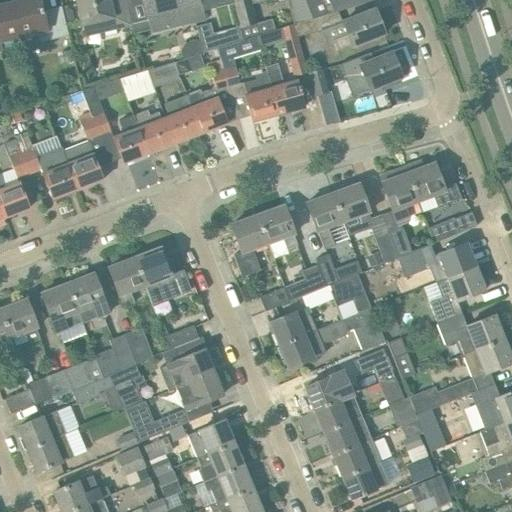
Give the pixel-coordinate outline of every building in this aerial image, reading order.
[(23,0),(10,3),(19,38),(38,33),(40,43),(68,36),(61,7),(60,7),(61,14),(43,18),(38,0),(23,0)] [(75,0),(82,25),(99,21),(101,32),(131,25),(129,16),(124,0),(75,0)] [(141,0),(151,32),(194,21),(192,13),(193,11),(189,0),(141,0)] [(219,0),(189,0),(193,11),(192,13),(194,21),(204,19),(200,5),(219,0)] [(260,34),(257,23),(252,3),(264,0),(231,0),(238,28),(241,40),(256,35),(260,34)] [(304,0),(288,0),(295,23),(311,18),(304,0)] [(327,0),(332,11),(334,10),(370,0),(327,0)] [(0,42),(19,38),(10,3),(0,5),(0,52),(2,52),(0,45),(0,42)] [(384,34),(374,9),(342,22),(347,34),(333,39),(337,49),(351,44),(352,46),(384,34)] [(295,23),(298,36),(322,30),(339,24),(334,10),(332,11),(311,18),(295,23)] [(216,48),(210,23),(195,27),(199,39),(198,40),(201,53),(216,48)] [(298,36),(295,23),(282,27),(295,76),(308,73),(298,36)] [(71,51),(62,53),(65,64),(74,61),(71,51)] [(347,62),(339,65),(352,96),(368,90),(382,84),(384,89),(400,83),(400,81),(398,78),(401,77),(391,53),(373,60),(370,53),(347,62)] [(221,60),(228,87),(240,83),(232,56),(221,60)] [(187,59),(174,62),(175,64),(178,75),(191,71),(187,59)] [(216,90),(228,87),(221,60),(208,63),(216,90)] [(174,62),(147,71),(151,81),(154,90),(153,87),(178,80),(177,76),(178,75),(175,64),(174,62)] [(277,63),(264,67),(266,72),(277,115),(303,108),(299,91),(300,90),(298,82),(284,86),(277,63)] [(323,69),(309,73),(310,76),(315,96),(329,92),(323,69)] [(151,81),(147,71),(119,79),(128,101),(155,93),(154,90),(151,81)] [(252,122),(277,115),(266,72),(254,75),(255,79),(243,83),(247,96),(245,97),(252,122)] [(91,115),(98,136),(110,131),(93,88),(82,91),(91,115)] [(202,93),(201,91),(187,96),(201,134),(226,124),(219,105),(216,98),(214,99),(210,90),(202,93)] [(174,144),(201,134),(187,96),(186,97),(186,95),(163,104),(168,116),(165,118),(174,144)] [(19,111),(6,115),(10,124),(22,119),(19,111)] [(149,116),(147,111),(134,116),(148,154),(174,144),(165,118),(160,119),(158,113),(149,116)] [(91,115),(78,120),(87,141),(98,136),(91,115)] [(148,154),(134,116),(133,115),(118,121),(123,134),(113,138),(123,164),(148,154)] [(77,190),(61,151),(60,148),(36,157),(28,137),(16,142),(29,175),(41,171),(52,200),(77,190)] [(38,144),(41,152),(62,145),(59,137),(38,144)] [(61,151),(77,190),(102,180),(87,141),(61,151)] [(29,175),(16,142),(7,145),(10,155),(8,156),(18,180),(29,175)] [(405,167),(418,201),(434,196),(438,207),(461,198),(455,184),(443,188),(434,164),(423,167),(421,161),(405,167)] [(418,201),(405,167),(379,176),(381,183),(391,211),(392,211),(398,226),(408,222),(403,207),(418,201)] [(0,177),(0,209),(3,218),(28,209),(21,190),(18,183),(4,188),(0,177)] [(332,194),(332,195),(342,222),(346,233),(368,225),(374,239),(388,233),(381,213),(370,217),(358,184),(332,194)] [(326,228),(342,222),(332,194),(306,203),(316,232),(317,231),(324,250),(333,247),(326,228)] [(256,216),(267,244),(282,238),(286,249),(297,246),(293,234),(283,206),(256,216)] [(267,244),(256,216),(231,225),(240,252),(233,255),(241,278),(260,271),(252,249),(267,244)] [(459,233),(453,218),(428,228),(434,243),(459,233)] [(412,253),(402,228),(388,233),(397,258),(412,253)] [(397,259),(397,258),(388,233),(374,239),(383,264),(397,258),(397,259)] [(412,253),(397,258),(397,259),(404,277),(430,267),(436,282),(475,267),(465,243),(434,256),(430,245),(412,253)] [(160,248),(134,258),(144,286),(159,280),(166,298),(190,289),(183,270),(170,275),(160,248)] [(338,282),(327,254),(315,259),(317,265),(325,287),(328,286),(338,282)] [(144,286),(134,258),(108,268),(123,307),(134,302),(130,291),(144,286)] [(368,262),(358,266),(361,273),(371,269),(368,262)] [(304,279),(283,287),(289,302),(325,287),(317,265),(301,272),(304,279)] [(428,303),(437,323),(457,315),(461,314),(456,302),(484,291),(475,267),(436,282),(442,297),(428,303)] [(66,284),(77,311),(81,323),(108,313),(93,274),(66,284)] [(355,314),(370,308),(357,275),(338,282),(328,286),(337,307),(350,301),(355,314)] [(77,311),(66,284),(41,294),(55,332),(81,323),(77,311)] [(289,302),(283,287),(259,297),(265,312),(289,302)] [(26,300),(0,309),(0,311),(10,337),(25,331),(29,342),(40,338),(26,300)] [(315,331),(305,308),(269,323),(279,345),(315,331)] [(384,341),(370,308),(355,314),(279,346),(288,368),(324,354),(319,343),(328,339),(329,342),(342,336),(347,332),(353,329),(361,350),(384,341)] [(10,337),(0,311),(0,354),(14,349),(10,337)] [(457,315),(437,323),(445,345),(458,339),(464,354),(503,339),(494,315),(462,328),(457,315)] [(174,348),(174,349),(198,339),(193,325),(164,337),(169,350),(174,348)] [(152,357),(141,327),(124,334),(136,363),(152,357)] [(120,371),(135,365),(123,335),(109,340),(120,371)] [(198,339),(174,349),(179,360),(166,365),(175,388),(176,388),(212,374),(198,339)] [(399,339),(387,343),(392,358),(405,353),(399,339)] [(511,362),(503,339),(464,354),(474,378),(511,363),(511,362)] [(378,384),(394,377),(382,349),(353,361),(359,375),(373,370),(378,384)] [(61,371),(69,393),(72,392),(72,391),(93,382),(86,362),(61,371)] [(120,371),(109,374),(114,386),(119,397),(134,391),(130,380),(140,376),(135,365),(120,371)] [(35,405),(69,393),(61,371),(27,384),(29,389),(35,404),(35,405)] [(314,410),(352,395),(342,371),(305,387),(314,410)] [(93,382),(72,391),(72,392),(77,404),(99,396),(98,392),(103,390),(112,413),(123,408),(114,386),(109,374),(108,375),(108,376),(93,382)] [(222,396),(212,374),(176,388),(185,411),(222,396)] [(403,400),(394,377),(378,384),(388,406),(403,400)] [(413,409),(415,415),(439,405),(478,390),(473,377),(437,392),(435,387),(409,397),(413,409)] [(10,414),(35,404),(29,389),(4,399),(10,414)] [(511,391),(495,398),(504,422),(511,418),(511,391)] [(352,395),(314,410),(323,432),(361,417),(352,395)] [(152,424),(143,402),(124,410),(138,442),(189,421),(185,410),(152,424)] [(415,415),(413,409),(396,416),(401,427),(417,420),(415,415)] [(26,449),(30,448),(64,434),(66,433),(56,411),(17,427),(26,449)] [(370,440),(361,417),(323,432),(333,455),(370,440)] [(401,440),(406,451),(422,444),(418,433),(422,431),(417,420),(401,427),(405,438),(401,440)] [(186,436),(196,459),(233,444),(223,421),(186,436)] [(137,443),(132,432),(116,439),(120,450),(137,443)] [(30,448),(26,449),(36,473),(73,457),(64,434),(30,448)] [(173,451),(167,437),(143,447),(149,461),(173,451)] [(333,455),(342,478),(378,463),(378,462),(379,462),(370,440),(333,455)] [(242,467),(233,444),(196,459),(200,469),(197,470),(202,483),(242,467)] [(133,485),(149,478),(136,447),(114,456),(123,477),(135,472),(139,482),(133,485)] [(490,455),(481,459),(485,471),(508,462),(503,450),(490,455)] [(435,474),(427,456),(405,465),(413,484),(435,474)] [(171,469),(166,459),(150,465),(155,476),(164,472),(171,469)] [(511,460),(508,462),(485,471),(490,483),(498,480),(501,489),(511,485),(511,460)] [(387,485),(378,463),(342,478),(351,500),(387,485)] [(215,504),(251,489),(242,467),(202,483),(206,492),(210,490),(215,504)] [(53,492),(61,511),(66,511),(101,498),(109,495),(106,487),(97,491),(91,476),(53,492)] [(426,511),(451,502),(441,476),(409,489),(419,511),(426,511)] [(149,478),(133,485),(137,496),(154,490),(149,478)] [(181,492),(176,481),(160,487),(165,498),(181,492)] [(258,511),(260,511),(251,489),(215,504),(210,506),(212,511),(258,511)] [(107,511),(101,498),(66,511),(107,511)] [(161,511),(165,510),(161,500),(146,506),(147,511),(161,511)]
